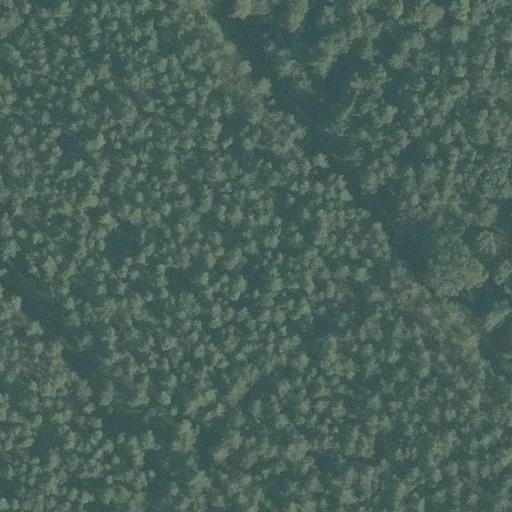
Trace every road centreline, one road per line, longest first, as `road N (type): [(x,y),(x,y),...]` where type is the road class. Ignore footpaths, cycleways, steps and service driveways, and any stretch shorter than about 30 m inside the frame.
road 1 (track): [(511,382),(200,0)]
road 2 (track): [(129,511),(404,251)]
